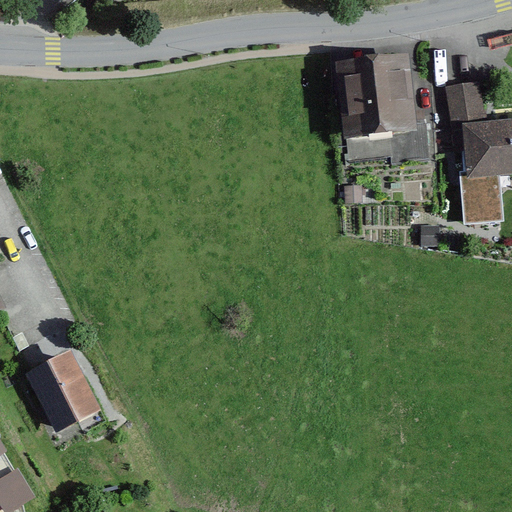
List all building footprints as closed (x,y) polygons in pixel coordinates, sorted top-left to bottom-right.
[(12,4),(0,3),(0,16),(11,17),(12,4)] [(408,141),(407,127),(407,126),(400,68),(346,74),(352,133),(346,134),(347,147),(407,141),(408,141)] [(511,171),(511,127),(479,131),(477,117),(482,116),(478,85),(448,90),(457,152),(470,150),(472,175),(511,171)] [(429,154),(425,124),(407,126),(407,127),(408,141),(407,141),(409,156),(429,154)] [(464,228),(504,225),(500,173),(472,175),(460,176),(464,228)] [(33,378),(59,428),(93,410),(68,360),(33,378)] [(16,474),(0,483),(0,507),(3,511),(17,511),(33,502),(16,474)]
